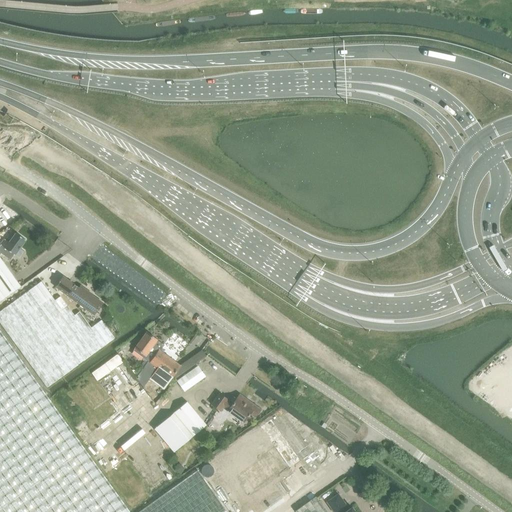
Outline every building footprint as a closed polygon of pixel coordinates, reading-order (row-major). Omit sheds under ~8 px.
[(0,246),(0,245),(0,252),(10,260),(11,259),(14,255),(15,255),(15,256),(16,255),(20,258),(25,251),(21,248),(26,241),(15,233),(9,242),(4,239),(0,243),(0,244),(0,245),(0,246)] [(106,266),(108,263),(103,260),(105,256),(107,257),(111,251),(100,244),(92,257),(106,266)] [(0,258),(0,302),(10,295),(9,294),(19,287),(20,287),(20,286),(0,258)] [(62,277),(54,288),(94,316),(102,304),(88,294),(89,293),(80,287),(79,289),(67,280),(65,279),(64,278),(62,277)] [(41,281),(0,310),(0,324),(46,387),(113,338),(101,321),(91,328),(79,312),(74,316),(60,297),(54,301),(41,281)] [(151,285),(146,298),(156,302),(162,289),(151,285)] [(0,511),(126,511),(129,511),(128,509),(45,394),(0,330),(0,511)] [(146,332),(134,348),(149,359),(136,378),(143,388),(150,378),(164,389),(171,379),(175,380),(206,357),(204,353),(203,353),(201,350),(200,351),(196,354),(180,366),(160,351),(164,346),(146,332)] [(117,354),(91,373),(97,381),(123,362),(117,354)] [(123,363),(118,366),(132,385),(136,382),(123,363)] [(197,366),(177,382),(184,392),(205,377),(197,366)] [(91,380),(81,387),(95,407),(105,399),(91,380)] [(219,393),(211,405),(221,412),(223,408),(237,417),(236,418),(243,423),(250,413),(255,416),(261,408),(249,400),(246,404),(236,398),(232,404),(227,400),(228,400),(219,393)] [(187,402),(155,428),(174,451),(205,425),(187,402)] [(270,511),(304,488),(286,464),(297,457),(270,419),(185,479),(186,480),(141,511),(270,511)] [(87,442),(95,452),(103,446),(95,436),(87,442)] [(326,463),(325,441),(304,441),(304,460),(307,460),(307,464),(326,463)] [(297,457),(286,464),(304,488),(314,481),(297,457)] [(338,494),(326,502),(333,511),(335,511),(337,511),(355,511),(352,507),(346,511),(343,507),(346,505),(338,494)] [(326,511),(315,497),(314,498),(296,510),(297,511),(326,511)]
